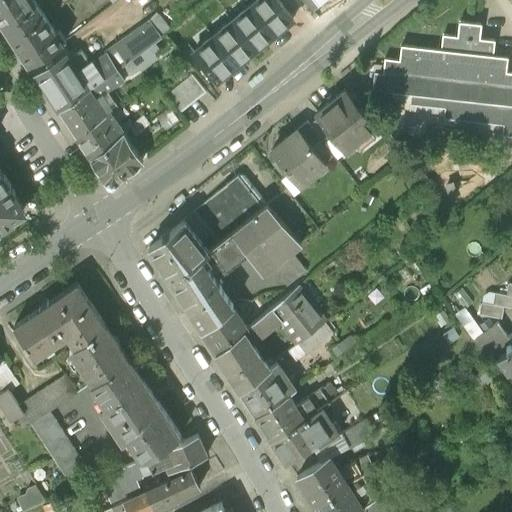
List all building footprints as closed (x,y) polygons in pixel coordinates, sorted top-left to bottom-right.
[(60,41),(33,0),(0,0),(0,18),(29,62),(60,41)] [(256,0),(250,5),(274,35),(293,19),(277,0),(256,0)] [(301,0),(310,10),(322,0),(301,0)] [(274,35),(250,5),(232,20),(255,49),(274,35)] [(105,51),(106,53),(117,67),(148,43),(160,33),(148,17),(105,51)] [(255,49),(232,20),(213,36),(236,65),(255,49)] [(456,35),(442,34),(441,48),(401,44),(399,59),(384,58),(383,73),(373,72),(371,94),(410,98),(409,108),(444,112),(443,123),(502,129),(501,139),(511,140),(511,71),(505,71),(506,55),(492,54),(493,39),(478,38),(479,23),(458,21),(456,35)] [(236,65),(213,36),(193,52),(217,80),(236,65)] [(117,67),(108,73),(115,83),(158,56),(148,43),(117,67)] [(79,73),(91,64),(80,48),(67,57),(79,73)] [(35,73),(59,110),(108,73),(117,67),(106,53),(91,64),(79,73),(67,57),(65,54),(35,73)] [(106,89),(115,83),(108,73),(59,110),(75,135),(106,111),(96,96),(106,89)] [(206,91),(192,74),(166,95),(179,112),(206,91)] [(106,111),(110,109),(116,105),(106,89),(96,96),(106,111)] [(344,90),(316,113),(318,116),(334,137),(346,151),(377,126),(357,102),(355,103),(344,90)] [(171,108),(159,117),(166,128),(179,118),(171,108)] [(75,135),(90,157),(123,131),(125,129),(110,109),(106,111),(75,135)] [(142,115),(130,125),(133,131),(137,132),(148,124),(142,115)] [(334,137),(318,116),(309,124),(321,140),(325,144),(334,137)] [(307,121),(296,129),(312,148),(321,140),(309,124),(307,121)] [(325,165),(312,148),(296,129),(270,149),(280,161),(274,166),(280,172),(285,168),(299,186),(325,165)] [(142,161),(123,131),(90,157),(107,183),(113,183),(142,161)] [(0,230),(14,221),(14,219),(22,214),(23,206),(18,198),(19,197),(0,169),(0,230)] [(207,252),(263,207),(237,176),(194,211),(206,226),(194,235),(207,252)] [(267,205),(263,207),(207,252),(201,256),(214,277),(224,270),(225,270),(244,255),(245,255),(249,252),(264,272),(271,266),(286,285),(305,269),(290,250),(300,242),(267,205)] [(149,247),(170,281),(201,256),(207,252),(194,235),(182,221),(149,247)] [(232,304),(214,277),(201,256),(170,281),(201,330),(232,304)] [(483,294),(480,313),(501,317),(503,305),(511,306),(511,282),(509,282),(507,293),(488,290),(483,294)] [(67,334),(74,346),(106,325),(78,283),(15,325),(25,340),(23,341),(28,347),(29,346),(36,357),(45,350),(48,356),(53,352),(50,347),(61,340),(60,339),(67,334)] [(268,367),(252,342),(281,319),(298,342),(326,321),(296,285),(246,325),(215,351),(240,389),(268,367)] [(461,287),(453,294),(464,308),(472,302),(461,287)] [(201,330),(215,351),(246,325),(232,304),(201,330)] [(462,324),(472,338),(488,326),(481,316),(474,321),(471,317),(462,324)] [(505,343),(511,339),(497,320),(488,326),(472,338),(488,361),(498,354),(497,353),(508,346),(505,343)] [(326,321),(298,342),(288,351),(294,359),(332,329),(326,321)] [(69,349),(91,382),(127,358),(106,325),(74,346),(69,349)] [(330,348),(336,356),(355,342),(349,334),(330,348)] [(511,338),(511,339),(505,343),(508,346),(497,353),(498,354),(511,373),(511,338)] [(0,375),(8,388),(18,381),(0,353),(0,375)] [(127,437),(141,459),(148,455),(155,452),(179,435),(127,358),(91,382),(105,405),(101,408),(123,440),(127,437)] [(240,389),(256,413),(287,392),(294,388),(276,360),(268,367),(240,389)] [(23,411),(30,422),(48,410),(77,392),(64,372),(18,402),(23,411)] [(256,413),(271,437),(320,404),(337,394),(329,382),(295,404),(287,392),(256,413)] [(0,403),(10,420),(23,411),(18,402),(8,388),(0,393),(0,403)] [(338,433),(320,404),(271,437),(286,461),(319,439),(321,443),(338,433)] [(85,467),(48,410),(30,422),(67,479),(85,467)] [(155,452),(148,455),(154,468),(173,460),(177,469),(206,455),(197,434),(155,452)] [(367,454),(356,459),(363,472),(374,468),(367,454)] [(135,475),(154,468),(148,455),(141,459),(98,477),(111,505),(123,499),(142,491),(135,475)] [(295,477),(313,501),(341,483),(362,473),(363,472),(356,459),(343,466),(339,470),(328,456),(295,477)] [(17,459),(9,463),(16,476),(24,471),(17,459)] [(142,491),(123,499),(128,511),(141,511),(144,511),(199,484),(191,468),(142,491)] [(377,498),(362,473),(341,483),(313,501),(319,511),(355,511),(356,511),(377,498)] [(24,492),(15,495),(21,509),(46,499),(35,483),(27,486),(24,492)] [(386,511),(377,498),(356,511),(386,511)] [(144,511),(141,511),(128,511),(123,499),(111,505),(97,511),(144,511)] [(427,509),(428,511),(454,511),(449,500),(427,509)] [(225,511),(220,503),(201,511),(225,511)]
